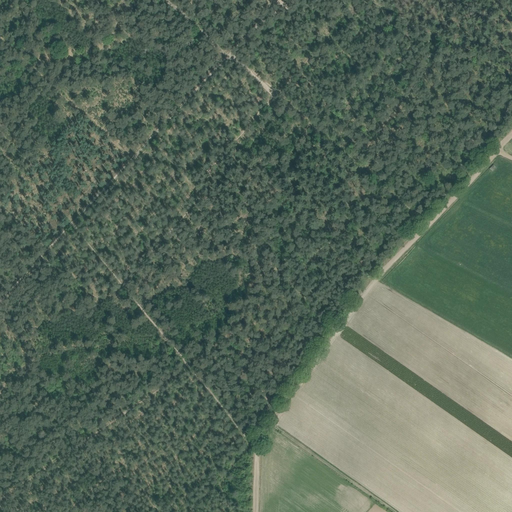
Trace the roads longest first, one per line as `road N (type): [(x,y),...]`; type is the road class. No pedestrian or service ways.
road 1 (track): [(497,150),(375,278),(257,450),(123,288),(104,298),(0,205)]
road 2 (track): [(425,226),(168,0)]
road 3 (track): [(49,246),(277,0)]
road 4 (track): [(0,497),(188,369)]
road 5 (track): [(344,150),(432,35),(365,0)]
